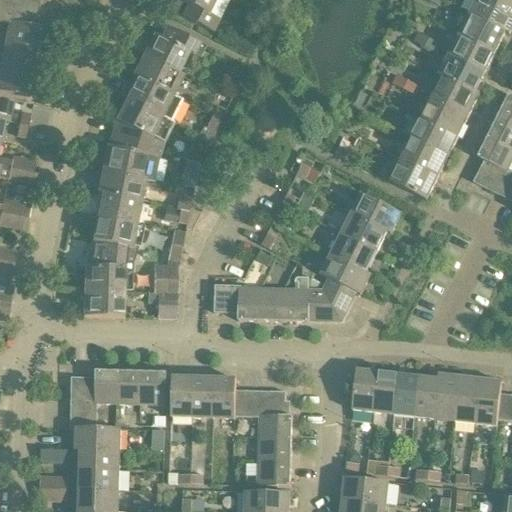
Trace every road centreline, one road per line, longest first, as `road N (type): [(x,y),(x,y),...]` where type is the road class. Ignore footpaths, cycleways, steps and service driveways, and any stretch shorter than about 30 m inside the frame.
road 1 (residential): [(32,330),(60,143),(123,3)]
road 2 (residential): [(338,349),(188,348),(178,336),(32,330)]
road 3 (residential): [(303,511),(304,492),(324,488),(338,349)]
road 4 (residential): [(511,364),(338,349)]
road 5 (residential): [(14,511),(16,367)]
